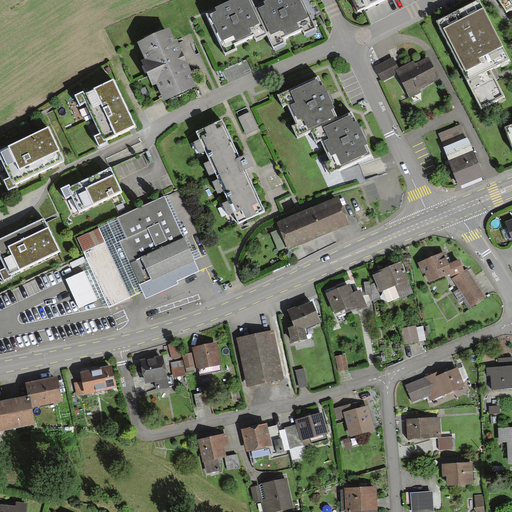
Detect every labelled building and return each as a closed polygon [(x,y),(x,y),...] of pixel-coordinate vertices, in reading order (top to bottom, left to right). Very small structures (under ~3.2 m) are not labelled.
[(264,33),(252,3),(250,0),(239,0),(204,16),(223,57),(236,51),(233,46),(264,33)] [(257,0),(252,3),(264,33),(271,48),(283,43),(281,38),(314,24),(303,0),(257,0)] [(352,0),(359,13),(384,0),(352,0)] [(511,9),(511,0),(499,0),(507,12),(511,9)] [(479,2),(437,23),(481,107),(504,95),(493,73),(491,68),(508,59),(479,2)] [(197,86),(169,31),(139,46),(166,101),(197,86)] [(394,56),(374,66),(381,81),(397,73),(410,98),(421,92),(419,89),(438,78),(428,58),(416,63),(413,60),(400,67),(394,56)] [(311,131),(337,119),(316,76),(277,94),(297,138),(311,131)] [(116,80),(76,99),(97,145),(138,127),(116,80)] [(253,112),(243,116),(250,134),(260,130),(253,112)] [(337,119),(311,131),(331,174),(370,156),(350,113),(337,119)] [(262,211),(220,121),(187,136),(229,226),(262,211)] [(511,149),(511,122),(503,126),(511,150),(511,149)] [(480,174),(460,125),(437,134),(457,183),(480,174)] [(44,127),(0,149),(0,175),(7,189),(62,161),(44,127)] [(108,167),(61,189),(72,214),(120,193),(108,167)] [(199,271),(165,196),(98,226),(99,228),(77,237),(110,307),(142,292),(146,299),(179,284),(178,281),(199,271)] [(291,216),(302,242),(348,223),(337,197),(291,216)] [(40,216),(0,236),(0,275),(4,282),(59,254),(40,216)] [(302,242),(291,216),(277,221),(288,248),(302,242)] [(446,251),(418,263),(423,274),(425,273),(428,283),(450,275),(452,279),(471,308),(486,297),(467,268),(464,270),(459,259),(451,262),(446,251)] [(401,261),(379,271),(379,272),(374,275),(381,292),(382,291),(387,303),(400,297),(400,299),(415,293),(401,261)] [(85,270),(65,279),(79,308),(99,299),(85,270)] [(365,290),(361,292),(363,296),(366,295),(369,295),(371,301),(381,299),(375,283),(371,284),(370,281),(365,282),(365,290)] [(351,282),(327,293),(337,316),(356,308),(357,312),(368,307),(363,296),(361,292),(360,290),(355,293),(351,282)] [(287,310),(293,325),(289,327),(292,342),(307,339),(305,328),(321,321),(312,300),(287,310)] [(414,326),(400,329),(404,345),(418,341),(414,326)] [(274,331),(238,337),(248,385),(283,379),(274,331)] [(179,342),(169,344),(172,360),(182,358),(179,342)] [(222,365),(217,342),(192,347),(193,352),(196,367),(197,370),(198,369),(200,375),(221,371),(220,365),(222,365)] [(193,352),(182,354),(186,369),(196,367),(193,352)] [(345,353),(334,355),(337,370),(348,368),(345,353)] [(169,387),(164,355),(140,359),(144,384),(154,382),(156,389),(169,387)] [(117,383),(111,360),(80,369),(82,375),(71,378),(76,395),(117,383)] [(183,360),(171,363),(174,377),(186,375),(183,360)] [(457,363),(406,386),(413,402),(431,394),(433,400),(467,385),(457,363)] [(511,365),(490,366),(491,389),(511,388),(511,365)] [(304,368),(296,370),(300,388),(309,386),(304,368)] [(60,374),(29,381),(34,404),(66,396),(60,374)] [(207,392),(194,394),(196,406),(209,404),(207,392)] [(28,395),(0,402),(0,429),(35,422),(28,395)] [(358,403),(334,409),(337,419),(344,417),(350,436),(375,430),(368,406),(359,408),(358,403)] [(328,433),(322,412),(295,420),(296,425),(284,428),(293,459),(306,455),(304,445),(327,438),(326,434),(328,433)] [(440,438),(439,419),(408,420),(408,439),(440,438)] [(266,422),(242,428),(248,451),(269,446),(272,446),(268,428),(266,422)] [(277,425),(268,428),(272,446),(269,446),(271,454),(284,450),(277,425)] [(511,426),(499,428),(500,441),(508,441),(509,463),(511,462),(511,426)] [(227,432),(198,439),(203,462),(205,461),(207,472),(221,469),(218,458),(226,456),(224,447),(230,445),(227,432)] [(455,436),(441,437),(442,450),(456,449),(455,436)] [(350,438),(343,440),(345,449),(352,448),(350,438)] [(237,454),(225,457),(228,469),(240,466),(237,454)] [(448,484),(474,483),(473,461),(447,462),(448,484)] [(286,477),(260,484),(260,486),(251,488),(254,503),(262,501),(263,511),(272,511),(293,507),(286,477)] [(378,511),(378,487),(345,488),(345,491),(342,491),(343,510),(347,510),(346,511),(378,511)] [(415,511),(436,511),(436,491),(415,492),(415,511)] [(15,506),(0,504),(0,511),(27,511),(28,503),(15,502),(15,506)]
